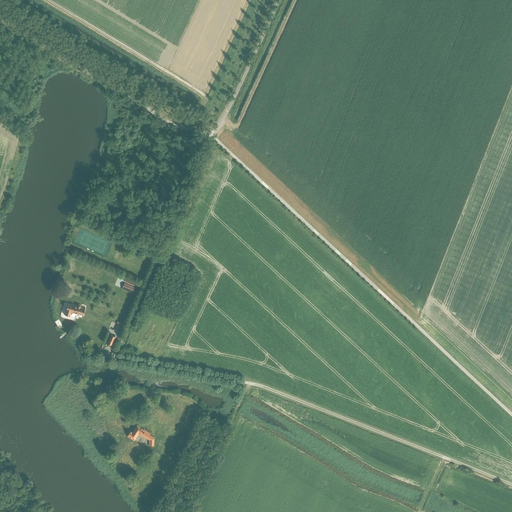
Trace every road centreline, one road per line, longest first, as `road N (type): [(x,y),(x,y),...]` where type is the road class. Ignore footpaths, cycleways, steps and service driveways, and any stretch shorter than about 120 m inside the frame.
road 1 (unclassified): [(511,414),(209,135)]
road 2 (unclassified): [(209,135),(167,122),(0,20)]
road 3 (unclassified): [(48,0),(207,95),(204,101)]
road 4 (unclassified): [(209,135),(278,0)]
road 5 (track): [(236,158),(194,157),(153,254)]
